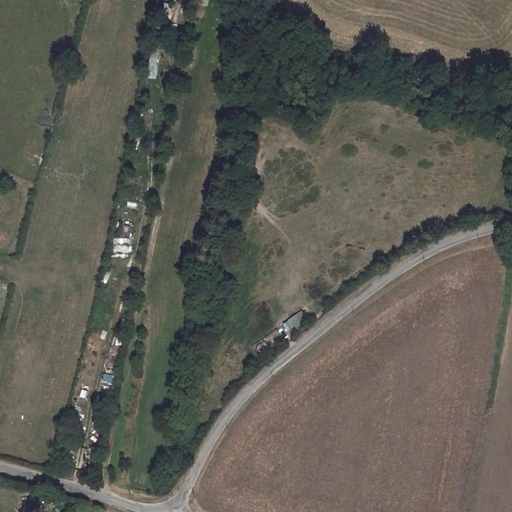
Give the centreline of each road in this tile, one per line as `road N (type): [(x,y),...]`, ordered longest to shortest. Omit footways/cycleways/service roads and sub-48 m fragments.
road 1 (track): [(100,495),(203,3)]
road 2 (unclassified): [(177,511),(215,430),(261,378),(426,250),(511,224)]
road 3 (unclassified): [(0,466),(165,511)]
